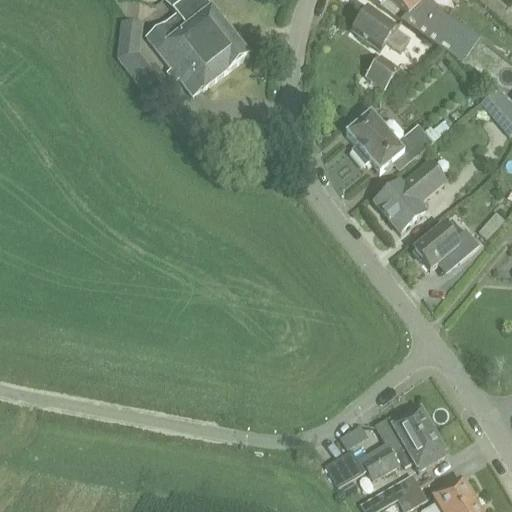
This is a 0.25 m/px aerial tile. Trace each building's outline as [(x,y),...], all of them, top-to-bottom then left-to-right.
[(175,85),(179,82),(193,101),(202,93),(203,95),(226,77),(227,77),(249,59),(211,10),(211,11),(202,0),(165,0),(164,2),(176,18),(146,41),(171,73),(167,76),(175,85)] [(392,0),(391,1),(407,17),(401,23),(461,66),(478,40),(445,17),(436,8),(427,0),(392,0)] [(368,13),(352,35),(379,54),(386,45),(400,56),(408,45),(409,43),(398,35),(395,33),(395,32),(368,13)] [(117,62),(143,95),(159,83),(138,57),(140,38),(120,37),(117,62)] [(408,80),(397,72),(381,60),(366,81),(388,97),(408,80)] [(496,94),(481,107),(497,125),(511,112),(496,94)] [(351,154),(358,162),(387,137),(396,148),(402,142),(403,136),(394,124),(388,124),(381,130),(370,117),(346,138),(346,137),(345,138),(356,150),(351,154)] [(387,137),(358,162),(364,169),(369,166),(379,178),(380,178),(380,177),(407,154),(414,162),(433,147),(418,129),(402,142),(396,148),(387,137)] [(374,207),(400,239),(425,217),(418,208),(445,186),(429,167),(402,189),(399,186),(374,207)] [(503,225),(495,217),(478,236),(486,244),(503,225)] [(442,231),(413,255),(430,274),(438,268),(450,258),(458,268),(479,250),(465,234),(461,237),(451,225),(443,231),(442,231)] [(360,465),(366,475),(433,436),(419,412),(391,428),(389,424),(376,431),(386,450),(360,465)] [(413,466),(418,476),(447,460),(433,436),(366,475),(372,486),(399,471),(398,469),(402,467),(404,471),(413,466)] [(364,476),(358,466),(352,455),(326,468),(337,490),(364,476)] [(376,500),(359,510),(360,511),(384,511),(389,509),(398,504),(419,492),(412,479),(390,492),(376,500)] [(437,508),(429,511),(464,511),(474,506),(460,482),(443,493),(432,499),(437,508)] [(419,492),(398,504),(402,511),(413,511),(427,504),(419,492)]
